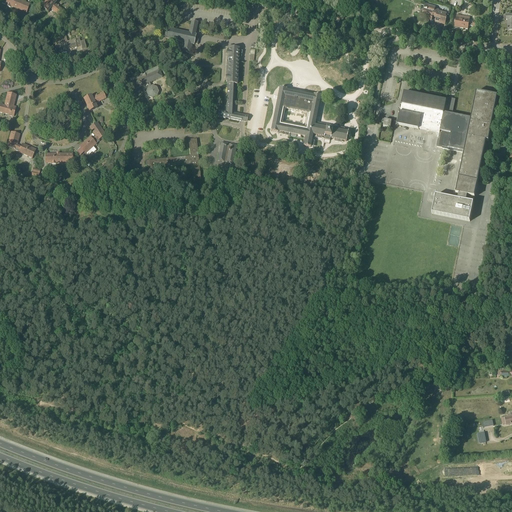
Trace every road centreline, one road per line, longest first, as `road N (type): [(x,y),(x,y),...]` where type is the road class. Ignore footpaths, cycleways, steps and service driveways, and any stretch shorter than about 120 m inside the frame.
road 1 (residential): [(240,138),(320,155),(350,148),(351,98),(382,29)]
road 2 (trunk): [(226,511),(0,442)]
road 3 (trunk): [(0,456),(168,511)]
road 4 (track): [(74,189),(83,210),(108,221),(232,204)]
road 5 (residential): [(67,82),(85,127),(75,143),(58,148),(28,130),(31,81)]
road 6 (residential): [(74,189),(101,175),(126,134),(122,103),(102,64)]
road 7 (unclassified): [(382,29),(257,4)]
